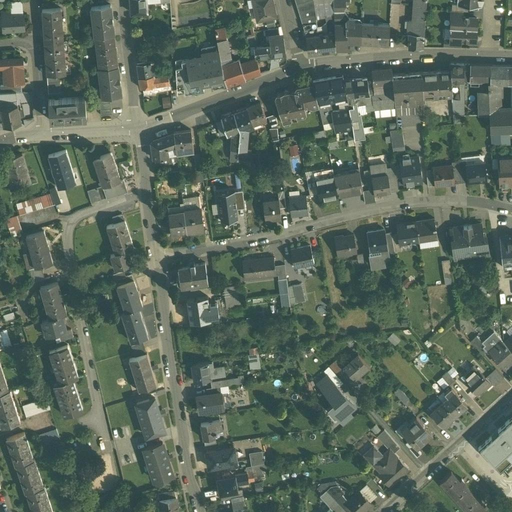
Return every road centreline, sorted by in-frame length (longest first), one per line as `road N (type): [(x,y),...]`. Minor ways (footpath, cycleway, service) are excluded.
road 1 (residential): [(156,258),(401,207),(469,200),(511,209)]
road 2 (residential): [(145,193),(81,216),(68,241),(102,437)]
road 3 (residential): [(156,258),(198,511)]
road 4 (residential): [(485,56),(299,67)]
road 5 (residential): [(299,67),(136,130)]
road 6 (residential): [(385,511),(511,396)]
road 7 (residential): [(121,7),(136,130)]
